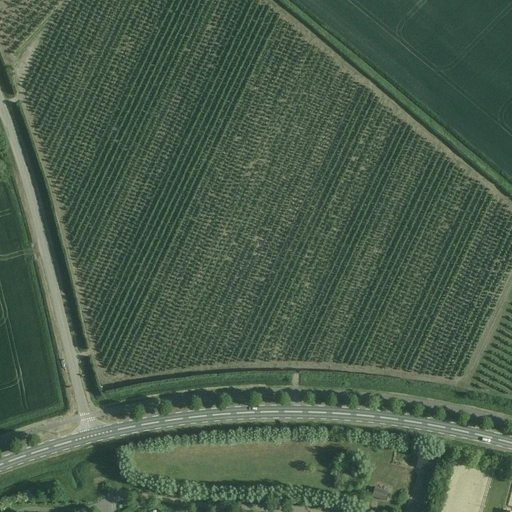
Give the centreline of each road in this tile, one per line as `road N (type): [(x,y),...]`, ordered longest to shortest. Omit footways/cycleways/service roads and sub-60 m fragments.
road 1 (secondary): [(511,444),(313,414),(190,419),(90,438)]
road 2 (tertiary): [(90,438),(0,93)]
road 3 (residential): [(285,511),(135,493),(108,502)]
